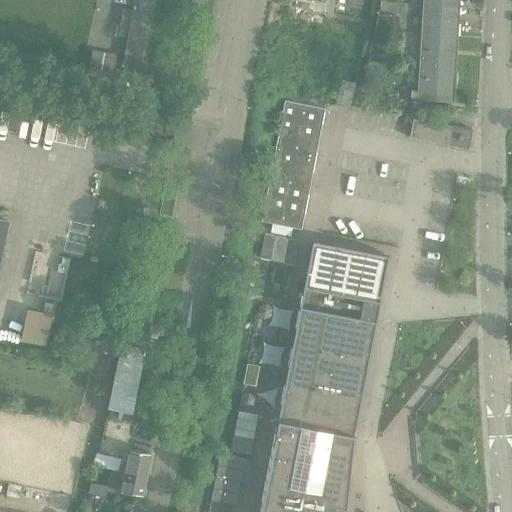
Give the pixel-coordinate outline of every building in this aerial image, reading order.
[(136,0),(125,65),(123,74),(157,81),(159,71),(145,69),(157,0),(136,0)] [(459,8),(424,6),(422,36),(457,38),(459,8)] [(455,66),(457,38),(422,36),(421,51),(408,51),(408,63),(420,64),(455,66)] [(455,66),(420,64),(418,100),(453,102),(455,66)] [(380,80),(373,79),(371,91),(378,92),(380,80)] [(336,104),(349,107),(355,84),(342,81),(336,104)] [(302,230),(325,109),(285,101),(262,222),(302,230)] [(473,130),(413,119),(410,138),(469,149),(473,130)] [(0,264),(9,222),(0,220),(0,264)] [(264,234),(260,258),(294,265),(298,241),(264,234)] [(303,286),(259,511),(345,511),(354,434),(380,301),(389,255),(385,255),(312,241),(303,286)] [(66,274),(69,260),(63,259),(62,265),(59,264),(57,272),(66,274)] [(21,339),(47,345),(54,313),(28,307),(21,339)] [(132,344),(149,346),(150,339),(158,340),(159,336),(164,336),(165,325),(152,323),(151,325),(135,323),(132,344)] [(133,415),(147,350),(121,344),(113,385),(107,384),(105,395),(111,397),(108,410),(133,415)] [(144,498),(153,455),(133,451),(128,473),(114,471),(111,490),(124,492),(124,494),(144,498)] [(220,453),(208,511),(233,511),(240,482),(244,459),(244,458),(220,453)] [(108,487),(91,483),(89,493),(106,497),(108,487)] [(19,499),(21,487),(9,485),(6,496),(19,499)]
